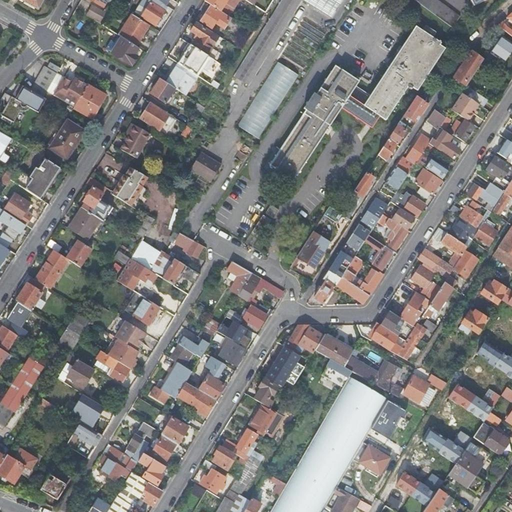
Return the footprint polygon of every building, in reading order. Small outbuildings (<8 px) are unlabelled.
[(19,0),(37,10),(42,0),(19,0)] [(87,0),(104,9),(108,0),(87,0)] [(168,8),(166,7),(155,0),(154,0),(152,4),(149,2),(145,9),(147,10),(142,18),(156,27),(168,8)] [(211,6),(229,17),(234,10),(240,0),(206,0),(205,2),(211,6)] [(412,0),(452,29),(460,18),(435,0),(412,0)] [(87,16),(101,24),(106,14),(92,6),(87,16)] [(211,6),(210,7),(201,22),(213,30),(216,24),(225,29),(231,19),(229,17),(211,6)] [(502,23),(498,27),(511,37),(511,13),(507,18),(511,21),(511,32),(506,28),(502,23)] [(136,47),(150,26),(133,16),(120,37),(122,38),(136,47)] [(211,49),(219,37),(213,33),(212,34),(197,24),(192,32),(197,36),(195,39),(198,40),(193,47),(216,62),(221,56),(211,49)] [(385,121),(403,95),(407,88),(411,91),(413,88),(417,91),(444,49),(439,46),(440,44),(416,28),(394,61),(391,59),(386,66),(390,68),(371,97),(357,87),(360,82),(349,74),(337,66),(317,94),(316,94),(306,109),(307,110),(270,164),(274,167),(269,173),(273,176),(278,169),(284,173),(294,180),(342,108),(360,120),(372,128),(380,117),(385,121)] [(122,38),(120,37),(110,52),(112,54),(122,38)] [(486,61),(493,66),(498,59),(503,63),(511,50),(511,44),(502,37),(486,61)] [(139,49),(136,47),(122,38),(112,54),(132,66),(138,58),(135,56),(139,49)] [(220,65),(216,62),(193,47),(192,46),(179,65),(198,77),(203,70),(207,73),(208,70),(214,74),(220,65)] [(484,60),(473,52),(460,69),(454,78),(466,86),(473,76),(480,66),(484,60)] [(484,60),(480,66),(489,72),(493,66),(486,61),(484,60)] [(36,94),(43,98),(47,92),(56,74),(59,69),(50,63),(47,69),(44,67),(31,91),(36,94)] [(186,96),(198,77),(179,65),(167,83),(176,89),(186,96)] [(63,78),(56,74),(47,92),(53,95),(63,78)] [(82,93),(86,85),(74,78),(71,82),(63,78),(53,95),(74,107),(82,93)] [(466,86),(454,78),(453,80),(465,88),(466,87),(466,86)] [(176,89),(167,83),(161,80),(152,94),(166,103),(176,89)] [(105,96),(86,85),(82,93),(74,107),(73,108),(92,119),(105,96)] [(22,86),(15,100),(20,103),(20,102),(21,102),(21,101),(22,101),(23,101),(24,101),(30,91),(24,87),(22,86)] [(488,101),(466,87),(465,88),(462,93),(477,104),(479,105),(483,108),(488,101)] [(20,102),(20,103),(15,100),(11,98),(7,104),(0,116),(2,117),(1,119),(0,120),(11,125),(12,122),(13,123),(20,111),(21,111),(22,111),(23,111),(23,112),(24,112),(25,112),(25,111),(26,111),(27,111),(27,110),(28,110),(29,109),(29,108),(38,113),(46,100),(44,99),(43,98),(36,94),(31,91),(30,91),(24,101),(23,101),(22,101),(21,101),(21,102),(20,102)] [(462,93),(451,110),(468,121),(473,114),(471,113),(477,104),(462,93)] [(11,98),(4,94),(0,100),(7,104),(11,98)] [(404,125),(411,130),(416,123),(414,121),(418,114),(421,116),(428,105),(417,97),(413,102),(400,122),(404,125)] [(191,115),(198,120),(205,109),(198,104),(191,115)] [(160,131),(169,117),(150,105),(141,119),(160,131)] [(84,132),(67,121),(50,149),(65,160),(84,132)] [(455,125),(449,133),(464,143),(474,128),(464,122),(460,128),(458,127),(460,125),(458,123),(456,126),(455,125)] [(133,124),(129,132),(131,133),(129,137),(122,150),(136,159),(151,135),(133,124)] [(409,133),(411,130),(404,125),(402,129),(397,126),(388,140),(396,145),(406,131),(409,133)] [(182,137),(186,140),(192,130),(187,127),(182,137)] [(441,131),(434,141),(436,142),(443,132),(441,131)] [(434,141),(432,139),(428,144),(433,147),(433,146),(453,160),(460,150),(447,141),(450,137),(443,132),(436,142),(434,141)] [(406,160),(413,165),(429,140),(422,136),(406,160)] [(388,157),(396,145),(388,140),(378,156),(389,163),(391,160),(388,157)] [(511,144),(506,140),(497,153),(506,160),(510,155),(511,156),(511,144)] [(437,151),(428,145),(425,149),(434,156),(437,151)] [(222,166),(216,162),(215,162),(211,160),(212,159),(208,157),(202,153),(191,170),(198,174),(212,183),(222,166)] [(448,172),(423,153),(415,164),(424,169),(424,170),(426,168),(442,180),(448,172)] [(501,180),(510,166),(496,157),(487,171),(501,180)] [(40,199),(60,169),(45,160),(39,170),(36,168),(30,178),(24,175),(17,185),(40,199)] [(406,160),(403,164),(412,170),(414,166),(413,165),(406,160)] [(400,161),(396,167),(403,172),(408,175),(409,173),(412,170),(403,164),(400,161)] [(403,172),(396,167),(383,187),(388,190),(390,187),(397,191),(402,185),(397,181),(403,172)] [(113,195),(130,207),(143,188),(142,187),(148,178),(131,169),(126,177),(125,176),(113,195)] [(409,173),(408,175),(406,179),(421,188),(422,190),(430,194),(431,195),(438,186),(441,188),(444,183),(424,170),(424,169),(417,179),(409,173)] [(10,180),(13,176),(7,172),(0,183),(2,184),(6,186),(10,180)] [(373,178),(366,173),(354,192),(362,198),(371,185),(369,184),(373,178)] [(93,187),(104,194),(107,189),(90,178),(87,183),(93,187)] [(511,179),(507,187),(503,194),(504,195),(493,212),(499,216),(510,199),(511,199),(511,197),(511,179)] [(486,191),(498,200),(503,194),(507,187),(496,180),(492,184),(491,183),(486,191)] [(490,213),(498,200),(486,191),(475,184),(468,195),(481,204),(483,200),(489,204),(485,209),(487,211),(490,213)] [(101,220),(104,222),(113,208),(101,200),(104,194),(93,187),(84,202),(86,203),(83,208),(101,220)] [(390,187),(388,190),(395,195),(397,191),(390,187)] [(422,190),(421,188),(417,193),(427,199),(430,194),(422,190)] [(4,211),(19,221),(22,216),(25,218),(33,206),(14,195),(4,211)] [(407,205),(403,210),(416,218),(425,206),(408,195),(404,200),(406,202),(405,204),(407,205)] [(362,220),(373,228),(377,223),(382,215),(387,207),(375,199),(362,220)] [(341,216),(348,220),(357,207),(348,201),(339,214),(341,216)] [(460,210),(453,206),(450,211),(460,218),(475,229),(482,218),(476,214),(480,208),(473,203),(469,209),(467,207),(465,210),(463,209),(461,211),(460,210)] [(87,241),(101,220),(83,208),(69,229),(86,241),(87,241)] [(341,216),(339,214),(330,208),(324,217),(336,224),(341,216)] [(414,218),(400,209),(391,221),(401,227),(406,231),(414,218)] [(482,218),(475,229),(478,231),(490,213),(487,211),(482,218)] [(407,232),(406,231),(401,227),(391,221),(382,215),(377,223),(384,228),(385,226),(387,229),(388,230),(384,238),(388,240),(386,243),(389,245),(388,247),(394,251),(407,232)] [(27,228),(10,217),(1,230),(8,234),(6,237),(3,236),(0,241),(0,242),(12,251),(27,228)] [(155,220),(149,217),(138,234),(144,238),(149,229),(155,220)] [(271,222),(264,217),(253,233),(260,238),(271,222)] [(451,236),(467,247),(478,231),(475,229),(460,218),(453,228),(456,229),(451,236)] [(167,227),(155,220),(149,229),(161,236),(160,238),(183,251),(185,247),(163,234),(167,227)] [(487,221),(484,225),(492,230),(495,226),(487,221)] [(370,233),(359,225),(340,253),(328,272),(340,280),(341,277),(346,270),(355,257),(364,242),(365,241),(368,236),(370,233)] [(492,230),(484,225),(476,237),(488,245),(497,233),(492,230)] [(194,242),(167,227),(163,234),(185,247),(183,251),(197,259),(203,247),(194,242)] [(511,268),(511,227),(493,256),(511,268)] [(149,229),(144,238),(143,240),(155,247),(160,238),(161,236),(149,229)] [(314,233),(297,258),(307,265),(314,269),(325,252),(330,243),(324,239),(314,233)] [(444,277),(447,279),(467,247),(451,236),(447,234),(441,243),(457,254),(450,265),(425,249),(418,260),(444,276),(444,277)] [(394,253),(368,236),(365,241),(379,251),(371,263),(373,264),(372,265),(381,271),(394,253)] [(99,249),(87,241),(86,241),(84,244),(78,240),(67,259),(69,260),(80,268),(83,264),(92,250),(96,253),(99,249)] [(155,247),(143,240),(139,245),(130,259),(152,273),(159,277),(163,279),(175,260),(155,247)] [(0,264),(9,251),(0,244),(0,264)] [(69,260),(67,259),(55,251),(36,280),(43,285),(50,289),(69,260)] [(463,256),(456,267),(468,275),(475,265),(463,256)] [(346,270),(341,277),(350,283),(359,289),(360,288),(370,294),(373,289),(374,290),(384,276),(373,268),(363,282),(355,276),(364,262),(355,257),(346,270)] [(152,273),(130,259),(126,266),(117,281),(124,286),(133,291),(140,280),(145,284),(148,280),(151,281),(154,284),(159,277),(152,273)] [(163,279),(174,287),(176,284),(174,282),(182,270),(187,273),(185,277),(193,281),(196,284),(201,276),(175,260),(163,279)] [(252,274),(232,263),(227,271),(238,277),(230,290),(239,296),(252,274)] [(444,283),(447,279),(444,277),(423,264),(422,267),(420,266),(411,280),(425,289),(427,287),(429,289),(433,284),(430,282),(434,277),(444,283)] [(340,280),(328,272),(323,280),(325,281),(314,299),(323,305),(336,286),(340,280)] [(273,286),(261,279),(260,282),(253,277),(240,296),(247,301),(246,302),(266,314),(269,309),(260,304),(259,306),(256,304),(257,302),(253,299),(258,292),(259,293),(263,287),(280,299),(285,292),(273,286)] [(341,277),(340,280),(336,286),(363,305),(364,305),(370,297),(359,289),(350,283),(341,277)] [(43,285),(36,280),(33,279),(29,285),(28,284),(16,301),(19,303),(32,311),(35,306),(42,310),(46,303),(39,299),(42,294),(39,292),(43,285)] [(498,305),(507,290),(494,282),(492,284),(490,288),(487,286),(486,286),(481,294),(498,305)] [(437,312),(453,288),(444,283),(441,288),(431,302),(424,314),(430,319),(435,311),(437,312)] [(425,299),(431,302),(441,288),(435,284),(430,292),(425,299)] [(425,298),(425,299),(430,292),(425,289),(421,296),(425,298)] [(399,318),(401,319),(412,327),(421,313),(417,311),(425,298),(421,296),(416,293),(399,318)] [(149,326),(160,308),(145,298),(134,317),(149,326)] [(32,312),(32,311),(19,303),(8,320),(21,329),(31,314),(32,312)] [(251,305),(243,319),(259,329),(267,315),(251,305)] [(243,319),(230,311),(226,317),(230,319),(239,325),(243,319)] [(462,323),(479,334),(488,320),(475,311),(473,314),(471,317),(468,315),(467,315),(462,323)] [(49,326),(51,324),(32,312),(31,314),(49,326)] [(390,312),(381,326),(392,333),(401,319),(399,318),(390,312)] [(58,343),(72,351),(78,342),(80,339),(90,323),(76,314),(59,342),(58,343)] [(230,319),(226,317),(221,326),(217,332),(220,334),(230,319)] [(137,351),(147,335),(122,319),(113,333),(118,335),(116,338),(137,351)] [(210,319),(203,331),(214,337),(217,332),(221,326),(210,319)] [(426,330),(429,332),(433,326),(424,319),(420,326),(426,330)] [(381,326),(377,323),(370,333),(374,336),(372,340),(389,351),(398,337),(392,333),(381,326)] [(426,330),(420,326),(417,324),(415,328),(405,342),(400,350),(397,355),(406,361),(415,347),(420,350),(425,343),(419,340),(426,330)] [(239,326),(231,339),(247,348),(255,336),(239,326)] [(18,336),(3,327),(0,331),(0,345),(8,351),(18,336)] [(310,327),(297,327),(285,347),(293,352),(303,337),(309,328),(310,327)] [(309,328),(303,337),(309,340),(304,348),(313,354),(315,351),(323,337),(309,328)] [(203,331),(198,338),(209,345),(214,337),(203,331)] [(331,360),(344,367),(350,357),(352,352),(324,336),(323,337),(315,351),(331,360)] [(198,338),(196,337),(194,341),(202,346),(200,349),(183,338),(179,345),(192,354),(196,356),(197,355),(201,358),(204,353),(209,345),(198,338)] [(139,353),(137,351),(116,338),(106,354),(131,370),(137,360),(135,359),(139,353)] [(230,340),(220,357),(236,366),(246,350),(230,340)] [(192,354),(179,345),(171,358),(178,363),(184,367),(192,354)] [(283,347),(281,345),(273,357),(276,359),(283,347)] [(283,347),(276,359),(288,367),(291,363),(294,364),(295,362),(292,360),(296,354),(293,352),(285,347),(283,347)] [(130,376),(128,375),(131,370),(106,354),(102,352),(97,360),(99,360),(109,367),(112,369),(108,375),(123,384),(126,378),(128,379),(130,376)] [(95,370),(71,355),(57,377),(65,382),(71,371),(70,370),(72,366),(76,369),(71,376),(77,380),(75,384),(83,389),(95,370)] [(377,372),(350,357),(344,367),(352,372),(371,383),(372,383),(373,383),(389,391),(388,392),(391,394),(398,398),(403,389),(388,381),(396,367),(384,360),(377,372)] [(225,366),(212,358),(206,367),(212,370),(209,376),(208,375),(199,390),(216,400),(225,385),(218,381),(222,375),(220,374),(225,366)] [(106,372),(109,367),(99,360),(95,365),(106,372)] [(343,388),(349,377),(352,372),(344,367),(331,360),(322,376),(343,388)] [(186,383),(192,372),(184,367),(178,363),(162,390),(170,395),(176,399),(178,396),(186,383)] [(447,383),(432,376),(429,382),(442,390),(447,383)] [(428,386),(413,377),(404,394),(419,403),(428,386)] [(287,397),(290,392),(279,386),(279,387),(265,378),(260,386),(262,388),(259,392),(269,398),(272,394),(274,395),(277,390),(287,397)] [(92,429),(101,415),(67,394),(71,387),(58,379),(45,400),(56,407),(81,423),(92,429)] [(199,390),(186,383),(178,396),(199,409),(197,411),(205,416),(216,400),(199,390)] [(101,415),(105,408),(71,387),(67,394),(101,415)] [(162,390),(156,387),(151,396),(164,404),(170,395),(162,390)] [(511,401),(511,391),(507,388),(502,395),(511,401)] [(56,407),(45,400),(42,399),(40,403),(53,412),(56,407)] [(14,412),(0,403),(0,423),(5,427),(14,412)] [(262,437),(276,415),(263,406),(250,427),(257,431),(256,432),(262,437)] [(496,426),(501,420),(491,413),(486,420),(496,426)] [(168,424),(162,435),(178,445),(188,428),(172,418),(170,416),(166,423),(168,424)] [(90,446),(98,433),(92,429),(81,423),(74,435),(90,446)] [(157,431),(144,423),(124,454),(138,463),(139,461),(144,453),(157,432),(157,431)] [(10,443),(13,445),(23,429),(20,427),(10,443)] [(492,451),(499,456),(504,450),(510,441),(493,431),(492,432),(484,427),(481,431),(479,429),(473,438),(492,451)] [(252,443),(257,436),(247,430),(237,447),(226,440),(222,447),(247,462),(248,460),(249,458),(257,446),(252,443)] [(178,445),(162,435),(159,440),(157,439),(155,441),(158,443),(151,454),(165,463),(174,450),(178,452),(181,447),(178,445)] [(489,456),(469,443),(449,474),(453,478),(476,493),(484,482),(475,476),(489,456)] [(381,474),(391,457),(370,444),(360,462),(381,474)] [(138,463),(124,454),(109,445),(103,455),(104,456),(100,463),(105,466),(101,472),(116,482),(121,475),(125,478),(129,471),(125,468),(129,462),(136,466),(138,463)] [(216,456),(213,462),(227,471),(235,457),(219,447),(214,455),(216,456)] [(8,456),(0,469),(0,475),(14,485),(25,467),(31,471),(38,461),(21,450),(15,460),(8,456)] [(166,466),(144,453),(139,461),(149,468),(143,476),(158,485),(163,476),(161,474),(166,466)] [(206,460),(202,466),(213,472),(217,467),(206,460)] [(236,479),(223,501),(216,511),(244,511),(250,502),(240,497),(259,466),(248,460),(247,462),(236,479)] [(55,467),(41,491),(58,501),(72,478),(55,467)] [(210,479),(205,476),(200,484),(216,494),(221,486),(223,488),(225,485),(222,484),(226,478),(215,471),(210,479)] [(163,491),(132,473),(111,507),(108,511),(139,511),(140,511),(139,510),(145,501),(154,506),(163,491)] [(265,497),(270,489),(261,484),(256,493),(265,497)] [(352,511),(360,500),(338,486),(334,493),(341,497),(332,511),(352,511)] [(423,511),(436,511),(442,504),(448,509),(454,500),(446,494),(439,489),(423,511)] [(89,511),(108,511),(111,507),(97,499),(89,511)] [(256,511),(261,504),(252,499),(250,502),(244,511),(256,511)] [(365,511),(369,511),(372,507),(362,501),(358,507),(365,511)]
